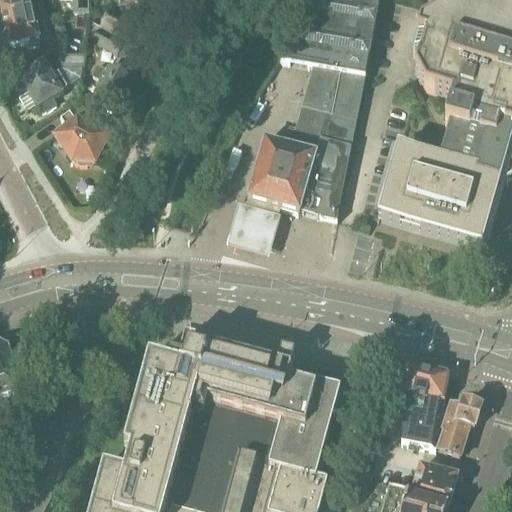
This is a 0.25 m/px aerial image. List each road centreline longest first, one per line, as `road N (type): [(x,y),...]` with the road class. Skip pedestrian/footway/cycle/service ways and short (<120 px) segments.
road 1 (tertiary): [(67,281),(283,299),(511,356)]
road 2 (residential): [(19,511),(82,341),(67,281)]
road 3 (residential): [(149,142),(210,0)]
road 4 (residential): [(67,281),(0,149)]
road 5 (residential): [(511,388),(474,511)]
